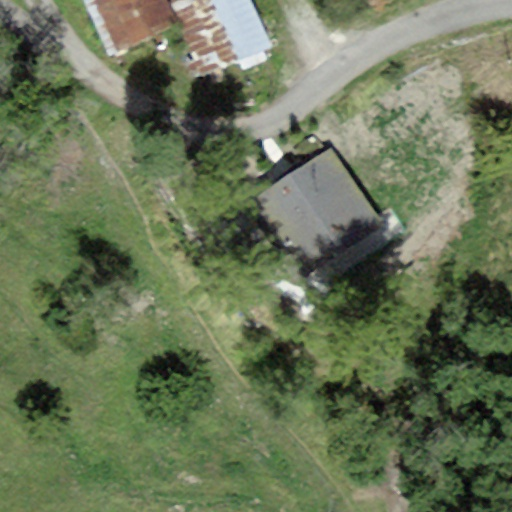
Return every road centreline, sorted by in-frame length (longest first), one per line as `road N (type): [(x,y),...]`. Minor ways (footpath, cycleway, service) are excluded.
road 1 (unknown): [(71,54),(127,192),(218,349),(368,511)]
road 2 (residential): [(511,13),(482,13),(445,27),(234,128),(151,119),(71,54)]
